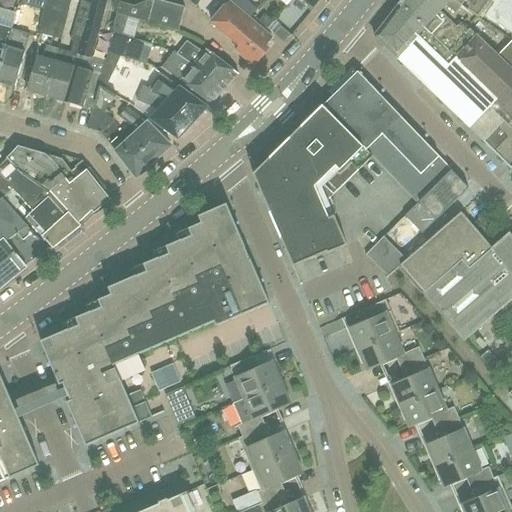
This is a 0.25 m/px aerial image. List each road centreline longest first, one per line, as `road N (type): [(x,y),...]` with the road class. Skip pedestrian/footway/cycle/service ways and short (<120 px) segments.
road 1 (residential): [(340,421),(291,301),(213,150)]
road 2 (residential): [(511,206),(336,27)]
road 3 (residential): [(86,511),(4,325)]
road 4 (tertiary): [(4,325),(147,210)]
road 5 (residential): [(147,210),(83,148),(0,126)]
road 6 (tertiary): [(213,150),(336,27)]
road 7 (residential): [(417,511),(362,430),(340,421)]
